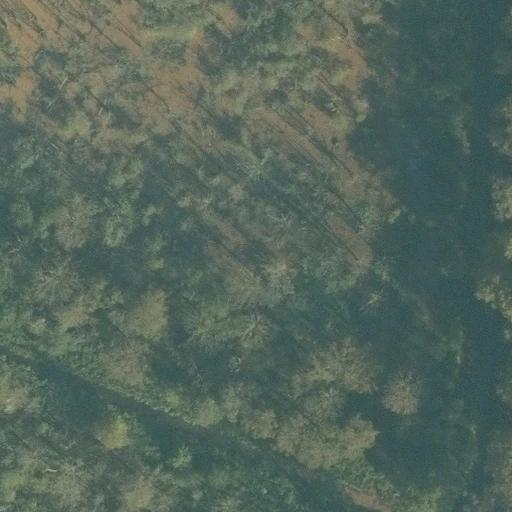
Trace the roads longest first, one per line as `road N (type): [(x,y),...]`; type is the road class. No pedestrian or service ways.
road 1 (track): [(476,0),(455,411),(437,511)]
road 2 (track): [(0,326),(388,484),(434,511)]
